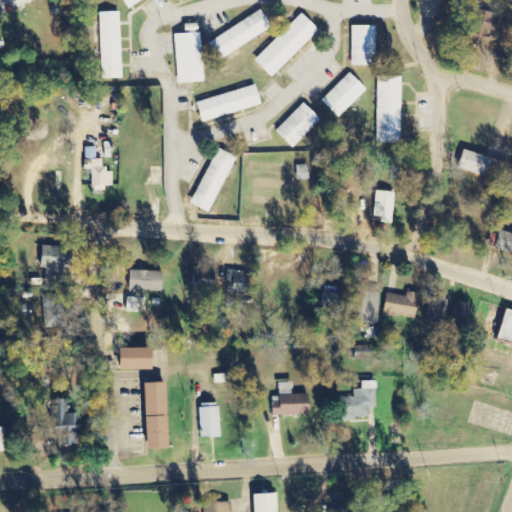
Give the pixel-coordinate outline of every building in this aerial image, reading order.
[(117,0),(125,11),(138,0),(117,0)] [(483,34),(491,35),(494,14),(469,10),(464,44),(481,47),(483,34)] [(205,44),(216,62),(267,28),(256,11),(205,44)] [(119,80),(116,13),(95,13),(98,80),(119,80)] [(250,61),(267,78),(315,32),(298,15),(250,61)] [(171,35),(173,84),(200,83),(197,25),(180,25),(180,34),(171,35)] [(371,27),(347,27),(348,66),(371,66),(371,27)] [(362,91),(345,74),(317,102),(335,119),(362,91)] [(373,144),(397,144),(398,78),(373,77),(373,144)] [(192,103),(197,123),(257,106),(251,86),(192,103)] [(288,150),(317,122),(299,104),(271,132),(288,150)] [(230,158),(211,150),(187,207),(206,215),(230,158)] [(453,168),(496,182),(502,164),(459,150),(453,168)] [(100,159),(87,159),(88,165),(81,165),(81,171),(87,171),(88,189),(109,188),(109,171),(100,172),(100,159)] [(295,166),(294,180),(305,181),(305,166),(295,166)] [(388,225),(393,194),(373,191),(369,217),(378,219),(377,223),(388,225)] [(487,247),(509,255),(511,246),(511,235),(493,229),(487,247)] [(41,268),(40,287),(56,288),(57,269),(64,270),(66,247),(37,245),(36,256),(35,256),(34,268),(41,268)] [(123,290),(158,291),(159,271),(124,270),(123,290)] [(251,276),(226,270),(222,289),(247,294),(251,276)] [(209,279),(188,279),(188,290),(209,290),(209,279)] [(375,325),(377,290),(355,289),(354,324),(375,325)] [(415,294),(403,293),(403,297),(383,295),(380,315),(412,319),(415,294)] [(38,295),(40,327),(59,327),(57,294),(38,295)] [(315,294),(314,310),(334,310),(335,294),(315,294)] [(134,312),(134,298),(122,298),(122,312),(134,312)] [(440,324),(442,299),(426,298),(424,323),(440,324)] [(445,325),(464,330),(470,306),(452,301),(445,325)] [(511,312),(499,309),(491,339),(511,345),(511,312)] [(143,348),(111,348),(111,370),(144,369),(143,348)] [(373,408),(372,381),(358,381),(358,390),(351,390),(351,397),(335,398),(336,422),(353,421),(353,417),(366,417),(365,408),(373,408)] [(161,448),(158,382),(138,382),(140,449),(161,448)] [(303,394),(288,395),(288,383),(275,383),(276,401),(268,402),(268,416),(304,415),(303,394)] [(215,437),(215,404),(196,404),(196,437),(215,437)] [(54,445),(74,445),(74,413),(64,413),(64,406),(49,407),(49,432),(53,432),(54,445)] [(246,495),(246,511),(270,511),(269,493),(246,495)] [(198,504),(198,511),(227,511),(227,502),(198,504)]
